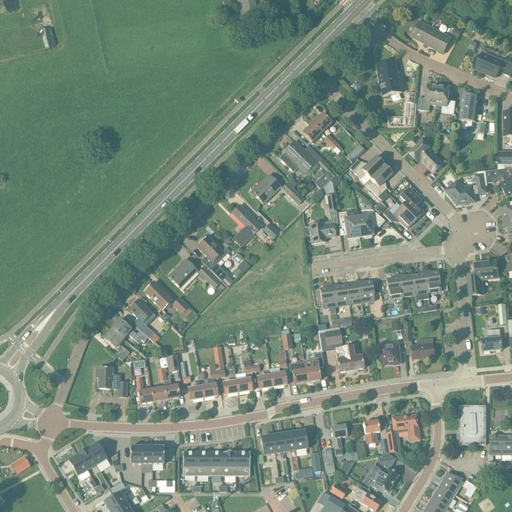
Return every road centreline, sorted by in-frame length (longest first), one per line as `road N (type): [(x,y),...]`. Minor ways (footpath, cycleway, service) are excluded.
road 1 (residential): [(54,422),(92,326),(325,87)]
road 2 (primary): [(71,291),(355,7)]
road 3 (tertiary): [(54,422),(212,424),(434,384)]
road 4 (residential): [(457,246),(455,222),(325,87)]
road 5 (residential): [(511,97),(379,36)]
road 6 (residential): [(315,269),(457,246)]
road 7 (residential): [(403,511),(435,453),(434,384)]
road 8 (residential): [(463,381),(457,246)]
